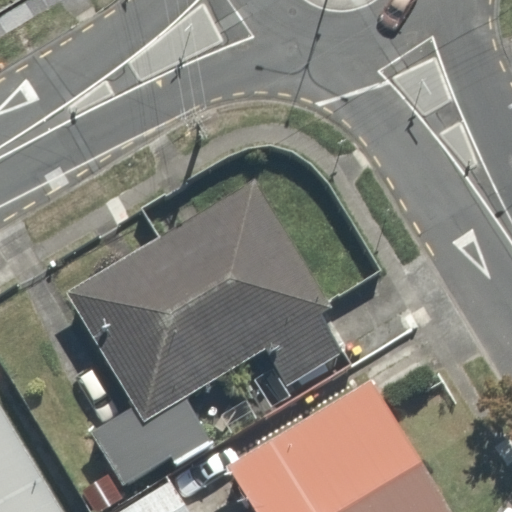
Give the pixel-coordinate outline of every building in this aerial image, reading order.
[(64,291),(127,399),(83,425),(122,491),(219,434),(191,386),(212,373),(224,394),(255,377),(245,360),(264,350),(288,391),(354,352),(254,181),(64,291)] [(61,347),(33,361),(59,412),(86,398),(61,347)] [(441,511),(359,380),(222,467),(249,511),(441,511)] [(58,511),(0,414),(0,511),(58,511)] [(191,465),(110,511),(218,511),(219,511),(191,465)]
